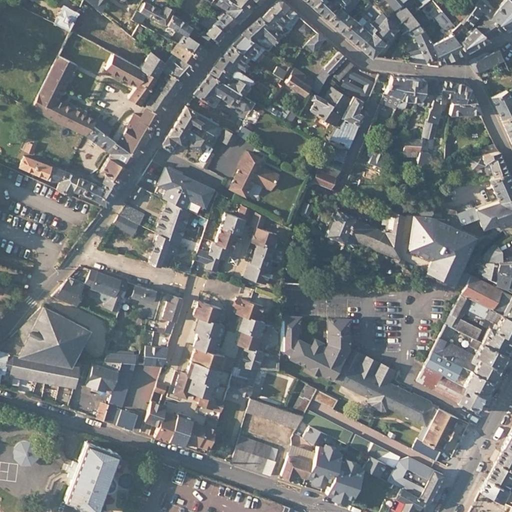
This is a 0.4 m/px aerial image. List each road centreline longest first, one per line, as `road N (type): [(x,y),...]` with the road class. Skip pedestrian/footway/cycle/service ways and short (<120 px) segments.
road 1 (residential): [(0,336),(87,245),(191,78),(268,0)]
road 2 (unknown): [(150,144),(304,235),(315,232),(387,66)]
road 3 (residential): [(343,511),(0,396)]
road 4 (residential): [(458,61),(436,71),(361,62),(290,0)]
road 5 (residential): [(402,368),(406,292),(366,292),(365,349)]
road 6 (unknown): [(462,479),(316,414)]
road 7 (unknown): [(87,245),(212,290)]
road 8 (unknown): [(76,422),(54,496),(97,511)]
